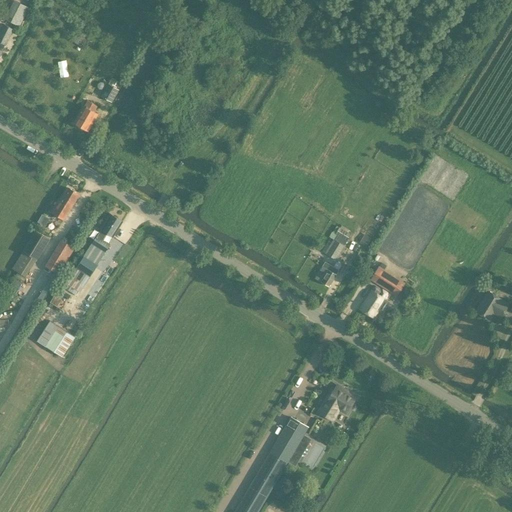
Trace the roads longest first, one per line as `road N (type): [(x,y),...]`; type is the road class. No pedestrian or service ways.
road 1 (tertiary): [(511,437),(0,120)]
road 2 (track): [(509,0),(444,108),(430,113),(324,48),(299,12)]
road 3 (track): [(154,215),(185,162),(235,116),(307,0)]
road 4 (track): [(172,185),(123,153),(117,138),(190,0)]
